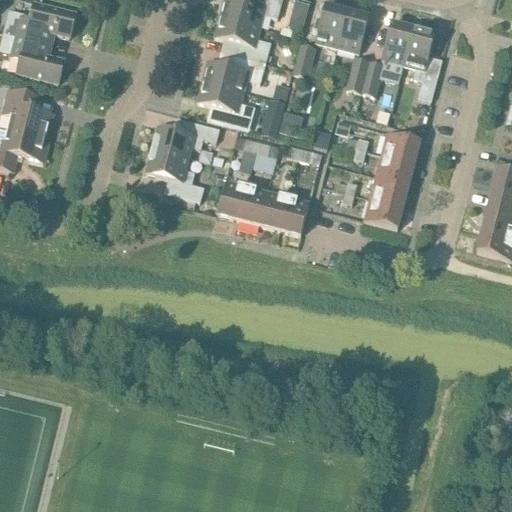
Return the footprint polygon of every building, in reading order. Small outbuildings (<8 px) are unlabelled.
[(270,0),(254,0),(252,8),(225,0),(219,21),(258,31),(262,18),(276,22),(277,22),(282,3),(270,0)] [(287,32),(287,33),(292,34),(302,37),(309,9),(294,5),(287,32)] [(2,38),(44,48),(47,36),(69,42),(75,19),(34,9),(30,23),(19,21),(20,18),(8,15),(2,38)] [(315,48),(337,54),(347,16),(325,10),(315,48)] [(347,16),(337,54),(358,59),(368,21),(347,16)] [(255,43),(258,31),(219,21),(214,42),(241,49),(238,61),(265,68),(271,47),(255,43)] [(391,27),(381,65),(380,71),(368,68),(360,98),(374,102),(380,78),(400,83),(403,70),(413,33),(391,27)] [(421,86),(417,103),(431,106),(440,71),(426,67),(434,39),(413,33),(403,70),(416,74),(413,84),(421,86)] [(17,78),(38,84),(58,89),(64,65),(41,60),(44,48),(2,38),(0,47),(0,50),(12,53),(10,61),(20,63),(17,78)] [(300,50),(292,79),(307,82),(314,54),(300,50)] [(235,73),(207,66),(202,86),(242,97),(245,84),(260,88),(265,68),(238,61),(235,73)] [(360,98),(368,68),(353,64),(345,94),(360,98)] [(242,97),(202,86),(197,107),(236,117),(234,127),(248,131),(253,113),(238,109),(242,97)] [(45,90),(43,97),(50,99),(52,92),(45,90)] [(277,91),(273,104),(283,107),(287,94),(277,91)] [(8,133),(49,143),(48,142),(53,120),(28,114),(32,99),(8,93),(2,118),(11,120),(8,133)] [(269,104),(260,140),(275,144),(276,143),(285,108),(269,104)] [(373,127),(387,131),(391,117),(376,113),(373,127)] [(219,134),(213,133),(193,128),(190,140),(157,132),(151,155),(187,164),(190,152),(200,155),(202,145),(216,148),(219,134)] [(226,131),(223,141),(234,144),(236,133),(226,131)] [(2,155),(0,154),(0,173),(13,177),(17,159),(43,166),(49,143),(8,133),(2,155)] [(315,135),(311,150),(326,154),(330,138),(315,135)] [(381,160),(414,168),(420,147),(387,138),(381,160)] [(234,152),(255,157),(258,147),(236,141),(234,152)] [(359,143),(359,145),(347,142),(345,152),(356,155),(357,153),(366,156),(368,145),(359,143)] [(258,147),(255,157),(267,160),(270,150),(258,147)] [(297,163),(300,152),(289,150),(286,161),(297,163)] [(311,155),(300,152),(297,163),(308,166),(311,155)] [(363,166),(366,156),(357,153),(356,155),(354,164),(363,166)] [(187,164),(151,155),(145,179),(178,187),(174,201),(199,207),(203,192),(191,189),(194,178),(184,175),(187,164)] [(408,190),(414,168),(381,160),(375,182),(408,190)] [(511,176),(498,173),(492,194),(511,198),(511,176)] [(369,204),(403,212),(408,190),(375,182),(369,204)] [(238,224),(247,190),(226,185),(217,219),(238,224)] [(345,197),(354,199),(357,189),(348,187),(345,197)] [(247,190),(238,224),(259,230),(267,196),(247,190)] [(511,198),(492,194),(487,214),(511,220),(511,198)] [(267,196),(259,230),(279,235),(288,201),(267,196)] [(352,210),(354,199),(345,197),(343,207),(352,210)] [(288,201),(279,235),(300,240),(309,207),(288,201)] [(403,212),(369,204),(363,226),(397,234),(403,212)] [(511,220),(487,214),(481,235),(511,243),(511,220)] [(511,255),(511,243),(481,235),(476,256),(510,265),(511,255)]
